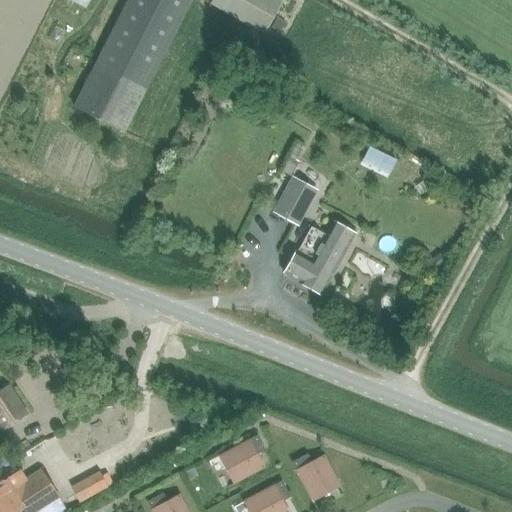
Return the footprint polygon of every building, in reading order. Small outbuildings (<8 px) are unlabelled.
[(125,0),(70,107),(119,133),(187,0),(196,0),(260,36),(279,0),(125,0)] [(318,191),(291,176),(271,212),(298,227),(318,191)] [(310,258),(296,250),(283,274),(297,282),(296,284),(318,296),(352,235),(330,223),(310,258)] [(6,388),(0,392),(0,425),(2,429),(23,415),(6,388)] [(233,484),(263,468),(254,451),(262,447),(256,436),(248,440),(218,456),(233,484)] [(339,486),(323,456),(306,465),(302,457),(291,463),(295,471),(311,501),(339,486)] [(0,511),(35,511),(57,497),(40,471),(25,480),(19,470),(0,482),(0,511)] [(101,476),(73,491),(78,502),(107,487),(101,476)] [(247,511),(286,511),(278,497),(286,492),(281,482),(273,486),(243,502),(247,511)] [(187,511),(179,495),(162,505),(157,497),(147,503),(151,510),(151,511),(187,511)]
